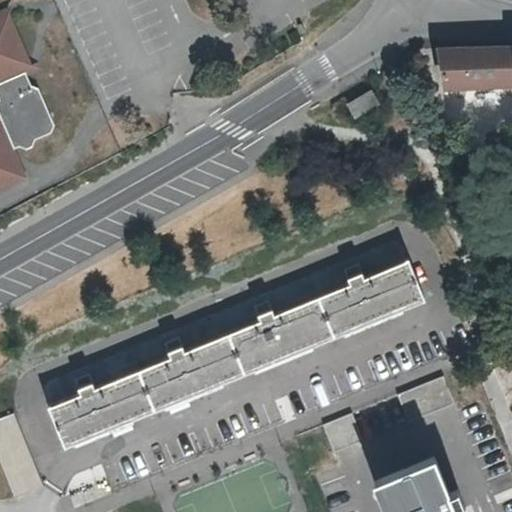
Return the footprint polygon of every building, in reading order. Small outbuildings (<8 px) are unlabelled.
[(0,83),(26,72),(31,70),(26,58),(22,67),(0,76),(0,19),(3,18),(10,20),(5,9),(0,10),(0,83)] [(0,76),(22,67),(26,58),(10,20),(3,18),(0,19),(0,76)] [(438,88),(511,84),(511,45),(435,47),(438,88)] [(0,112),(15,146),(21,143),(25,147),(33,144),(35,137),(50,130),(54,123),(39,88),(31,84),(26,72),(0,83),(0,112)] [(378,101),(370,87),(346,101),(353,115),(378,101)] [(0,186),(28,175),(15,146),(0,112),(0,186)] [(74,380),(79,392),(49,404),(65,446),(425,300),(408,259),(364,277),(361,270),(357,271),(355,267),(345,270),(350,283),(274,313),(272,307),(268,308),(265,303),(254,307),(259,319),(183,349),(181,343),(177,345),(175,340),(165,344),(169,356),(94,386),(91,379),(86,381),(84,376),(74,380)] [(404,393),(359,411),(374,447),(418,429),(404,393)] [(347,416),(303,434),(318,471),(362,452),(347,416)] [(17,417),(0,423),(0,462),(13,497),(43,486),(17,417)] [(442,501),(427,464),(365,489),(373,511),(456,511),(451,498),(442,501)]
